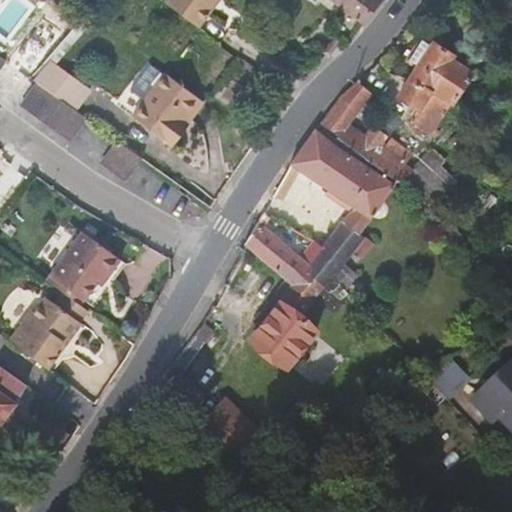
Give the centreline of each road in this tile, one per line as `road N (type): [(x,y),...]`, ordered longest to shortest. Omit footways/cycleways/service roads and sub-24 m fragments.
road 1 (residential): [(405,0),(299,115),(208,260)]
road 2 (residential): [(208,260),(46,511)]
road 3 (residential): [(0,129),(78,188),(208,260)]
